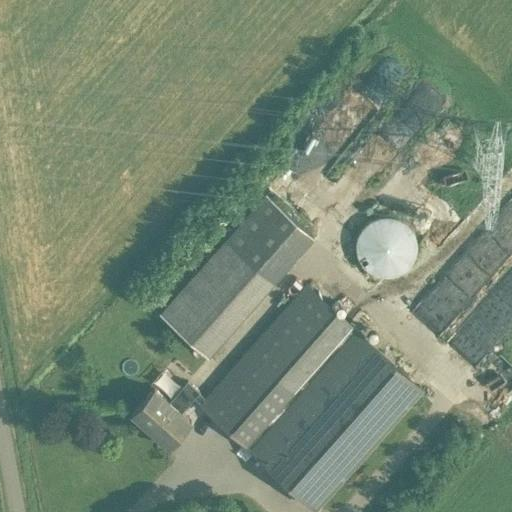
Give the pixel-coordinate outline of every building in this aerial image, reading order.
[(266,193),(227,238),(160,313),(208,356),(315,236),(266,193)] [(492,234),(503,251),(511,245),(511,241),(496,217),(473,232),(479,242),(492,234)] [(495,296),(506,310),(511,305),(511,264),(493,279),(502,290),(495,296)] [(393,281),(399,299),(408,296),(403,278),(393,281)] [(421,385),(365,335),(306,284),(206,398),(199,392),(200,391),(188,380),(169,401),(154,388),(131,414),(168,447),(191,421),(181,412),(194,398),(201,404),(200,404),(274,469),(315,506),(421,385)] [(474,391),(493,411),(505,399),(486,379),(474,391)]
